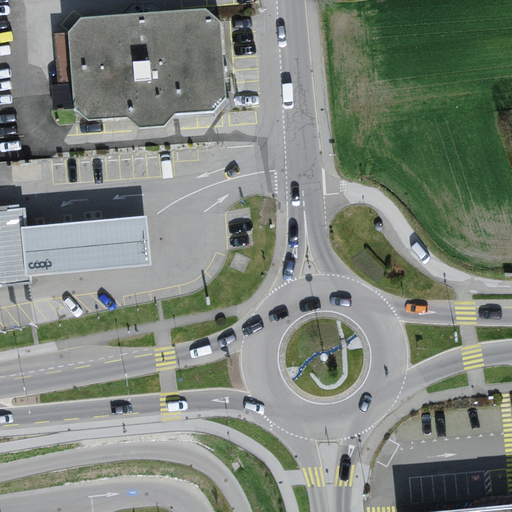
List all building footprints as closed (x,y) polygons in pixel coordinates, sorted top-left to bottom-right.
[(7,0),(11,40),(23,39),(18,0),(7,0)] [(86,23),(74,39),(80,115),(92,125),(136,124),(146,134),(173,131),(182,120),(222,120),(232,105),(226,26),(214,15),(86,23)] [(0,215),(0,290),(30,288),(30,282),(25,235),(30,234),(28,213),(0,215)] [(30,234),(25,235),(30,282),(60,280),(90,277),(120,274),(149,272),(155,271),(151,224),(144,224),(116,227),(87,229),(56,232),(30,234)] [(511,511),(511,500),(400,511),(511,511)]
